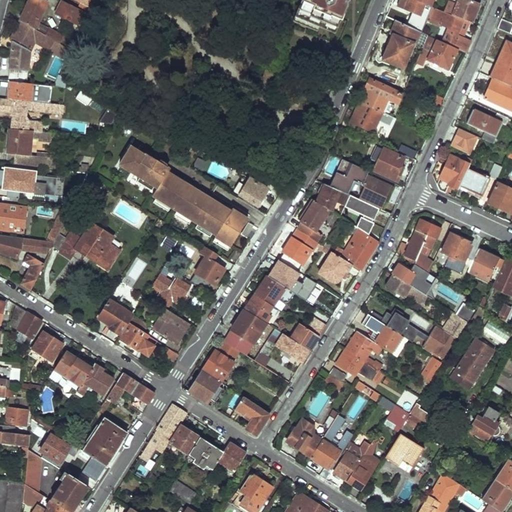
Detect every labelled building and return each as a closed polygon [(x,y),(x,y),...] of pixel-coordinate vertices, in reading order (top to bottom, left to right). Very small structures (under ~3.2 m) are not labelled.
[(37,0),(29,0),(19,21),(33,29),(45,4),(37,0)] [(69,0),(79,5),(86,9),(89,2),(90,0),(69,0)] [(304,0),(302,5),(298,6),(293,16),(312,24),(315,18),(335,27),(346,0),(304,0)] [(399,0),(398,6),(416,13),(410,27),(421,32),(426,20),(431,6),(415,0),(399,0)] [(415,0),(431,6),(443,11),(447,0),(415,0)] [(457,0),(451,15),(463,19),(469,22),(470,22),(480,0),(457,0)] [(62,2),(55,14),(82,29),(88,16),(62,2)] [(86,9),(79,5),(78,8),(89,14),(91,11),(86,9)] [(431,6),(426,20),(457,33),(463,19),(451,15),(443,11),(431,6)] [(312,24),(293,16),(291,22),(314,32),(317,27),(312,24)] [(335,27),(315,18),(312,24),(317,27),(332,33),(335,27)] [(497,26),(509,32),(511,32),(511,22),(501,18),(497,26)] [(457,33),(456,35),(463,38),(469,22),(463,19),(457,33)] [(387,48),(383,60),(390,63),(391,61),(403,66),(412,45),(422,48),(427,35),(421,32),(410,27),(395,20),(385,47),(387,48)] [(33,29),(19,21),(10,40),(12,41),(29,51),(29,50),(34,41),(60,57),(61,54),(68,58),(71,52),(60,45),(45,36),(33,29)] [(446,30),(441,41),(457,48),(465,52),(470,41),(463,38),(456,35),(446,30)] [(48,31),(45,36),(60,45),(62,39),(48,31)] [(441,41),(427,35),(422,48),(418,58),(424,61),(425,58),(448,68),(457,48),(441,41)] [(29,51),(12,41),(8,69),(12,69),(10,81),(26,83),(29,50),(29,51)] [(511,44),(505,41),(490,76),(492,77),(511,86),(511,83),(511,44)] [(69,83),(59,77),(57,80),(53,87),(66,88),(69,83)] [(368,90),(362,103),(382,111),(387,99),(397,103),(402,92),(369,77),(364,88),(368,90)] [(492,77),(483,98),(501,106),(508,91),(511,92),(511,86),(492,77)] [(10,81),(7,98),(29,102),(31,84),(26,83),(10,81)] [(444,98),(430,91),(426,99),(441,106),(444,98)] [(29,102),(7,98),(7,101),(0,100),(0,111),(10,113),(9,117),(12,118),(11,130),(41,132),(42,123),(27,122),(20,118),(22,109),(62,113),(63,105),(46,103),(29,102)] [(359,101),(350,121),(372,131),(382,111),(362,103),(359,101)] [(472,108),(465,122),(485,131),(482,138),(493,143),(502,123),(504,124),(508,117),(496,112),(493,118),(472,108)] [(383,112),(381,118),(393,123),(395,118),(383,112)] [(459,127),(451,144),(468,152),(476,135),(459,127)] [(11,130),(9,129),(6,154),(15,155),(14,164),(55,169),(55,157),(49,157),(49,154),(36,154),(36,156),(29,156),(31,139),(38,139),(38,141),(50,142),(51,133),(41,132),(11,130)] [(223,208),(162,170),(165,165),(164,162),(158,158),(157,160),(143,152),(142,153),(128,144),(117,162),(137,175),(151,184),(154,186),(149,194),(156,199),(172,208),(177,211),(192,221),(198,224),(212,233),(217,236),(216,238),(228,246),(246,218),(229,208),(228,211),(226,214),(221,211),(223,208)] [(377,161),(373,170),(397,181),(401,170),(399,169),(405,157),(383,147),(383,148),(376,145),(370,158),(377,161)] [(405,146),(401,153),(416,160),(419,152),(405,146)] [(450,154),(437,183),(440,190),(446,192),(450,183),(459,188),(460,186),(468,169),(470,164),(450,154)] [(343,191),(348,194),(354,181),(366,186),(361,197),(382,206),(391,185),(367,175),(369,170),(346,160),(338,176),(340,177),(337,185),(338,185),(337,188),(343,191)] [(496,163),(490,175),(497,178),(503,166),(496,163)] [(4,168),(2,186),(13,187),(12,190),(34,193),(35,182),(36,172),(4,168)] [(468,169),(460,186),(474,192),(474,194),(481,198),(490,179),(468,169)] [(60,192),(58,203),(63,204),(72,205),(82,184),(87,173),(80,172),(74,171),(71,170),(70,178),(67,178),(66,186),(64,186),(62,192),(60,192)] [(94,177),(87,173),(82,184),(87,188),(94,177)] [(151,184),(137,175),(134,179),(148,188),(151,184)] [(97,194),(104,183),(94,177),(87,188),(97,194)] [(267,188),(248,178),(244,185),(239,182),(234,191),(239,194),(257,204),(267,188)] [(35,182),(34,193),(45,194),(45,183),(35,182)] [(320,191),(317,200),(330,208),(339,215),(344,205),(349,194),(348,194),(343,191),(337,188),(321,182),(317,190),(320,191)] [(511,188),(497,182),(488,202),(509,212),(511,204),(511,188)] [(361,214),(356,225),(369,234),(380,208),(349,194),(344,205),(361,214)] [(0,203),(0,228),(23,232),(26,207),(16,206),(17,199),(3,197),(3,204),(0,203)] [(330,208),(317,200),(312,197),(298,218),(302,221),(297,228),(317,241),(322,233),(316,229),(330,208)] [(172,208),(156,199),(154,203),(169,213),(172,208)] [(63,204),(47,240),(56,241),(63,225),(72,205),(63,204)] [(192,221),(177,211),(174,216),(189,225),(192,221)] [(420,219),(406,255),(417,259),(414,263),(422,268),(428,272),(436,262),(421,253),(425,243),(430,245),(433,237),(436,238),(440,229),(420,219)] [(115,236),(93,223),(83,238),(72,231),(68,239),(70,239),(62,252),(73,259),(78,250),(99,263),(99,262),(101,258),(112,264),(121,249),(111,243),(115,236)] [(212,233),(198,224),(194,229),(209,238),(212,233)] [(72,231),(63,225),(56,241),(53,247),(62,252),(70,239),(68,239),(72,231)] [(317,241),(297,228),(283,250),(301,262),(310,248),(319,253),(324,246),(317,241)] [(359,228),(344,251),(337,246),(333,251),(352,264),(361,269),(379,241),(369,234),(359,228)] [(448,232),(440,250),(463,261),(472,243),(448,232)] [(0,234),(0,252),(16,259),(20,249),(50,253),(53,247),(56,241),(47,240),(0,234)] [(164,241),(173,247),(176,243),(167,237),(164,241)] [(228,246),(216,238),(213,243),(226,250),(228,246)] [(207,255),(196,272),(216,284),(226,268),(214,260),(218,254),(205,246),(201,252),(207,255)] [(481,249),(471,270),(491,280),(501,258),(481,249)] [(332,251),(319,271),(336,283),(342,274),(345,276),(352,264),(333,251),(332,251)] [(31,265),(22,285),(32,291),(45,264),(27,255),(23,262),(31,265)] [(101,258),(99,262),(110,268),(112,264),(101,258)] [(511,259),(509,258),(496,286),(511,293),(511,259)] [(409,271),(398,264),(392,274),(393,274),(411,286),(419,291),(426,295),(437,278),(422,268),(414,263),(409,271)] [(170,269),(165,265),(160,274),(165,277),(170,269)] [(273,265),(267,274),(292,291),(305,300),(309,294),(294,284),(297,280),(273,265)] [(160,274),(153,285),(162,291),(155,301),(167,308),(174,297),(182,303),(186,296),(185,295),(191,285),(176,276),(172,281),(165,277),(160,274)] [(267,274),(255,293),(272,305),(276,307),(278,304),(275,302),(282,291),(288,295),(292,291),(267,274)] [(411,286),(393,274),(386,286),(403,297),(405,294),(414,300),(416,296),(419,291),(411,286)] [(255,293),(245,309),(266,322),(271,315),(268,313),(272,305),(255,293)] [(489,296),(484,307),(489,310),(494,299),(489,296)] [(121,305),(114,300),(115,298),(113,297),(99,317),(112,325),(110,327),(121,334),(133,313),(121,305)] [(133,313),(135,314),(137,310),(123,301),(121,305),(133,313)] [(511,306),(505,304),(500,317),(506,321),(511,308),(511,306)] [(27,312),(16,305),(10,325),(17,329),(16,335),(19,335),(27,312)] [(167,308),(155,328),(173,340),(176,333),(182,337),(191,323),(167,308)] [(426,339),(421,347),(442,361),(456,339),(435,325),(428,336),(400,318),(404,313),(397,308),(393,314),(387,310),(383,317),(374,311),(371,315),(411,341),(416,333),(426,339)] [(468,322),(474,312),(468,308),(461,318),(468,322)] [(245,309),(224,340),(240,350),(246,354),(266,322),(245,309)] [(32,337),(42,321),(27,312),(19,335),(17,340),(23,344),(27,334),(32,337)] [(379,335),(375,342),(382,347),(391,353),(402,335),(371,315),(368,313),(362,323),(379,335)] [(135,315),(130,322),(145,332),(150,324),(135,315)] [(312,315),(305,327),(319,336),(326,324),(312,315)] [(449,322),(444,329),(456,337),(461,329),(462,330),(468,322),(461,318),(456,315),(450,324),(449,322)] [(130,322),(121,338),(149,356),(155,345),(147,340),(150,335),(145,332),(130,322)] [(299,323),(289,338),(310,350),(319,336),(305,327),(299,323)] [(357,330),(346,348),(379,369),(382,365),(370,357),(374,351),(378,354),(382,347),(375,342),(357,330)] [(43,331),(31,349),(52,362),(63,344),(43,331)] [(279,332),(271,346),(302,364),(310,350),(289,338),(279,332)] [(176,333),(173,340),(178,343),(182,337),(176,333)] [(495,349),(476,337),(455,371),(473,383),(495,349)] [(215,348),(202,369),(221,381),(235,360),(233,359),(240,350),(224,340),(218,350),(215,348)] [(24,347),(19,356),(22,358),(28,350),(24,347)] [(379,369),(346,348),(337,363),(355,376),(358,371),(372,380),(374,378),(379,369)] [(173,363),(178,355),(168,349),(163,357),(173,363)] [(85,363),(65,351),(47,377),(53,381),(57,381),(61,374),(66,378),(65,380),(66,381),(66,382),(66,383),(66,384),(64,385),(63,385),(62,385),(63,392),(68,391),(74,394),(76,391),(93,365),(86,361),(85,363)] [(266,366),(270,356),(259,352),(255,362),(266,366)] [(433,358),(423,374),(431,379),(442,363),(433,358)] [(93,365),(76,391),(84,396),(89,388),(87,386),(90,383),(104,392),(113,379),(101,371),(103,369),(94,363),(93,365)] [(334,367),(330,374),(345,383),(347,381),(344,379),(346,375),(334,367)] [(202,369),(188,391),(212,405),(226,384),(221,381),(202,369)] [(379,369),(374,378),(372,380),(378,384),(385,373),(379,369)] [(469,389),(473,383),(455,371),(451,377),(469,389)] [(155,394),(122,372),(98,410),(102,412),(109,401),(115,405),(126,387),(132,391),(131,392),(137,396),(131,405),(139,410),(136,414),(140,417),(155,394)] [(330,374),(324,382),(336,390),(338,388),(339,385),(342,387),(345,383),(330,374)] [(423,374),(420,377),(429,383),(431,379),(423,374)] [(354,388),(375,402),(380,395),(359,381),(354,388)] [(244,396),(234,410),(251,420),(246,428),(256,434),(270,413),(244,396)] [(425,432),(434,418),(419,409),(425,399),(421,397),(410,414),(405,422),(411,425),(412,424),(425,432)] [(172,405),(157,429),(159,430),(152,442),(155,444),(152,449),(148,447),(141,458),(148,463),(156,450),(162,454),(169,442),(179,426),(186,414),(172,405)] [(410,414),(396,405),(388,418),(388,419),(402,428),(405,422),(410,414)] [(6,408),(5,423),(26,426),(27,410),(6,408)] [(477,415),(467,432),(472,435),(474,432),(489,442),(493,436),(493,437),(495,437),(496,437),(498,436),(500,435),(501,433),(501,432),(501,429),(500,428),(499,427),(498,426),(504,417),(490,408),(483,419),(477,415)] [(334,411),(330,417),(334,420),(339,414),(334,411)] [(334,420),(327,432),(333,436),(345,417),(339,414),(334,420)] [(34,420),(50,431),(53,427),(37,417),(34,420)] [(297,445),(295,447),(302,451),(303,449),(312,455),(324,436),(327,432),(334,420),(330,417),(319,435),(318,434),(314,439),(308,435),(296,428),(295,427),(293,431),(287,439),(297,445)] [(303,418),(296,428),(308,435),(315,426),(303,418)] [(127,433),(104,419),(83,452),(105,466),(127,433)] [(402,428),(388,419),(385,423),(399,433),(402,428)] [(401,434),(386,458),(409,472),(424,448),(405,436),(411,425),(405,422),(402,428),(399,433),(401,434)] [(179,426),(169,442),(188,455),(198,438),(179,426)] [(2,432),(2,440),(26,442),(25,447),(22,447),(20,457),(26,458),(27,450),(29,435),(24,435),(13,433),(2,432)] [(327,432),(324,436),(342,448),(345,444),(333,436),(327,432)] [(50,436),(40,452),(58,463),(68,447),(50,436)] [(326,466),(320,475),(326,480),(332,470),(329,468),(342,448),(324,436),(312,455),(311,457),(326,466)] [(75,447),(79,449),(84,441),(80,438),(75,447)] [(198,438),(188,455),(193,458),(191,462),(203,469),(205,465),(212,470),(217,461),(222,453),(198,438)] [(361,449),(350,442),(345,450),(348,452),(343,459),(335,472),(348,480),(371,445),(366,441),(361,449)] [(222,453),(217,461),(235,473),(246,453),(229,442),(222,453)] [(379,460),(372,456),(376,443),(373,442),(371,445),(348,480),(361,488),(379,460)] [(80,459),(84,453),(77,448),(73,454),(80,459)] [(26,458),(24,483),(38,492),(41,458),(27,450),(26,458)] [(511,461),(510,460),(496,479),(511,490),(511,461)] [(436,511),(443,511),(456,492),(480,508),(485,501),(483,500),(442,473),(418,511),(434,511),(435,511),(436,511)] [(68,475),(51,500),(69,511),(72,511),(88,488),(68,475)] [(256,511),(272,488),(252,475),(234,501),(249,511),(256,511)] [(175,479),(169,491),(182,500),(191,506),(198,494),(175,479)] [(511,496),(511,490),(496,479),(483,500),(485,501),(500,511),(506,511),(511,505),(508,503),(511,496)] [(19,511),(22,481),(14,481),(11,511),(19,511)] [(69,511),(51,500),(48,504),(45,502),(47,498),(38,492),(24,483),(22,496),(37,505),(32,511),(69,511)] [(327,511),(298,493),(286,511),(327,511)] [(249,511),(234,501),(231,504),(242,511),(249,511)]
